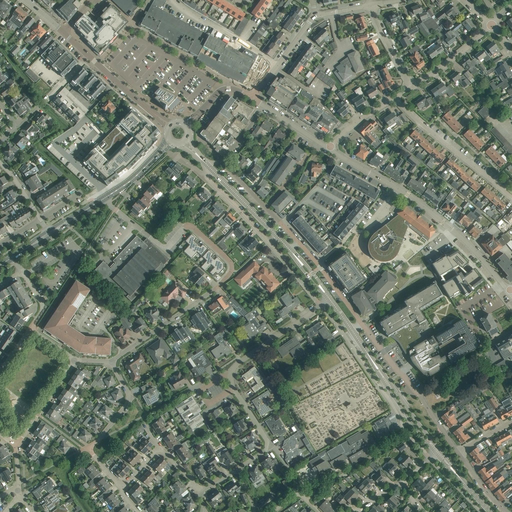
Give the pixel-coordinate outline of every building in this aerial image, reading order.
[(0,0),(0,16),(3,19),(12,7),(9,5),(8,6),(5,4),(6,2),(6,3),(3,0),(2,2),(0,0)] [(42,0),(51,8),(51,7),(54,4),(56,3),(56,2),(53,0),(42,0)] [(85,0),(62,0),(58,5),(58,6),(59,8),(60,7),(57,11),(65,20),(68,22),(70,20),(78,10),(81,6),(82,4),(85,0)] [(111,0),(127,15),(129,17),(139,7),(137,5),(141,0),(111,0)] [(268,66),(266,62),(258,56),(255,61),(161,10),(166,0),(154,0),(155,1),(152,5),(145,17),(143,16),(139,25),(138,26),(139,26),(139,27),(139,28),(140,28),(141,28),(142,27),(154,34),(168,42),(168,43),(187,53),(188,53),(198,58),(201,53),(216,61),(214,65),(216,72),(217,72),(218,72),(219,71),(242,84),(249,82),(253,85),(268,66)] [(435,3),(437,5),(440,8),(444,5),(442,2),(445,0),(444,0),(430,0),(432,2),(435,0),(437,2),(435,3)] [(228,4),(223,1),(219,8),(224,11),(228,4)] [(266,8),(259,3),(256,8),(262,13),(266,8)] [(230,15),(234,8),(228,4),(224,11),(230,15)] [(75,25),(74,27),(81,34),(80,35),(88,43),(87,44),(99,55),(112,41),(116,37),(114,36),(117,33),(116,33),(126,22),(120,16),(121,15),(119,13),(111,6),(104,14),(94,24),(84,15),(74,25),(75,25)] [(296,6),(294,8),(296,10),(295,11),(294,13),(301,17),(304,12),(298,7),(296,6)] [(409,12),(411,17),(411,18),(415,16),(415,15),(418,13),(419,15),(422,23),(431,17),(427,12),(425,13),(422,14),(421,12),(419,6),(412,9),(412,11),(409,12)] [(454,18),(455,17),(459,13),(454,7),(449,11),(446,14),(448,17),(452,14),(454,18)] [(11,23),(8,26),(10,27),(13,24),(23,12),(18,8),(15,12),(13,14),(13,16),(9,21),(11,23)] [(239,11),(234,8),(230,15),(235,18),(239,11)] [(252,14),(258,18),(262,13),(256,8),(252,14)] [(239,11),(235,18),(241,22),(242,20),(243,18),(245,15),(239,11)] [(23,12),(13,24),(19,29),(24,23),(23,22),(28,16),(23,12)] [(443,12),(433,20),(436,23),(445,16),(443,12)] [(291,18),(297,22),(301,17),(294,13),(291,18)] [(397,14),(389,17),(392,24),(396,22),(398,26),(402,24),(405,29),(408,28),(405,21),(400,23),(397,14)] [(284,21),(293,27),(297,22),(291,18),(288,16),(284,21)] [(19,29),(17,31),(22,35),(23,33),(28,27),(29,28),(31,25),(35,22),(30,17),(27,21),(19,30),(19,29)] [(362,30),(367,29),(363,17),(356,20),(358,24),(359,24),(362,30)] [(426,37),(439,27),(436,23),(433,20),(431,17),(422,23),(417,26),(426,37)] [(468,31),(474,27),(473,27),(471,23),(472,23),(469,19),(468,19),(463,23),(461,21),(458,23),(458,24),(450,30),(456,37),(459,34),(456,30),(460,28),(461,29),(464,26),(468,31)] [(283,28),(285,29),(289,32),(293,27),(284,21),(283,23),(285,25),(283,28)] [(457,42),(456,41),(454,38),(455,37),(445,23),(441,25),(446,31),(445,32),(446,34),(445,35),(448,39),(446,40),(445,40),(449,46),(453,43),(454,44),(455,43),(457,42)] [(32,35),(29,38),(31,40),(42,28),(38,25),(35,28),(32,30),(33,31),(30,33),(32,35)] [(405,38),(400,41),(404,49),(409,46),(413,44),(410,40),(410,39),(411,39),(410,36),(410,35),(418,31),(415,27),(410,30),(410,31),(407,32),(403,35),(405,38)] [(35,43),(28,50),(31,52),(40,43),(38,40),(40,38),(42,36),(46,32),(42,28),(31,40),(33,41),(35,43)] [(328,35),(327,33),(323,29),(318,34),(323,40),(328,35)] [(278,32),(274,37),(276,38),(282,42),(286,37),(282,34),(280,33),(278,32)] [(323,40),(318,34),(313,39),(318,45),(320,47),(326,42),(323,40)] [(49,35),(38,46),(43,50),(44,51),(48,47),(47,45),(53,39),(49,35)] [(269,41),(278,48),(282,42),(276,38),(273,36),(269,41)] [(436,41),(431,46),(437,55),(443,50),(439,45),(442,43),(441,42),(438,37),(436,38),(438,40),(436,41)] [(266,46),(275,53),(278,48),(269,41),(266,46)] [(372,41),(369,42),(370,45),(368,47),(373,57),(379,54),(374,44),(372,41)] [(57,43),(55,42),(43,54),(65,76),(67,73),(68,73),(71,70),(77,64),(77,63),(76,63),(73,59),(68,54),(68,55),(59,47),(60,46),(57,43)] [(490,58),(496,53),(497,54),(500,52),(493,43),(486,48),(490,52),(488,54),(490,58)] [(310,55),(312,56),(313,57),(314,54),(312,52),(314,49),(308,44),(304,50),(310,55)] [(431,59),(437,55),(431,46),(423,51),(419,44),(417,46),(420,50),(421,51),(422,52),(425,56),(428,54),(431,59)] [(16,45),(9,51),(15,57),(21,50),(16,45)] [(418,69),(419,68),(419,69),(424,66),(423,65),(424,64),(421,59),(420,59),(415,53),(420,50),(417,46),(417,45),(412,49),(408,51),(412,55),(409,57),(414,64),(418,69)] [(262,51),(271,58),(275,53),(266,46),(262,51)] [(306,60),(308,62),(312,56),(310,55),(304,50),(300,56),(306,60)] [(475,55),(475,56),(479,61),(483,58),(486,62),(491,58),(490,58),(488,54),(485,51),(485,52),(483,53),(481,51),(479,53),(478,52),(475,55)] [(355,76),(349,68),(352,67),(355,74),(364,70),(355,52),(347,55),(348,57),(340,63),(335,67),(337,70),(334,73),(343,85),(355,76)] [(330,58),(324,53),(322,55),(326,59),(324,61),(326,62),(330,58)] [(300,56),(296,62),(302,66),(304,67),(308,62),(306,60),(300,56)] [(460,63),(463,67),(464,68),(466,66),(469,70),(470,69),(472,72),(476,69),(474,66),(476,64),(473,60),(472,60),(473,60),(470,62),(467,57),(460,63)] [(302,66),(296,62),(292,67),(298,72),(302,66)] [(481,64),(478,67),(483,74),(487,71),(481,64)] [(486,77),(496,70),(497,72),(501,70),(503,73),(509,70),(505,64),(499,67),(497,64),(496,65),(496,66),(487,71),(483,74),(486,77)] [(292,67),(287,73),(293,77),(298,72),(292,67)] [(482,76),(481,78),(482,80),(486,77),(483,74),(478,67),(476,69),(482,76)] [(94,100),(95,99),(105,88),(103,86),(104,86),(104,85),(104,84),(103,83),(102,82),(101,82),(100,82),(100,83),(99,84),(96,82),(97,81),(95,79),(95,78),(96,78),(96,77),(96,76),(95,76),(95,75),(94,75),(93,75),(92,75),(90,77),(87,75),(88,75),(86,73),(86,72),(86,71),(86,70),(86,69),(85,69),(85,68),(84,68),(83,68),(82,69),(81,70),(80,71),(72,80),(73,81),(70,84),(75,88),(79,84),(82,87),(78,92),(82,95),(85,92),(94,100)] [(376,77),(378,76),(379,76),(380,79),(383,77),(389,75),(386,69),(380,71),(380,70),(376,72),(375,70),(370,72),(371,74),(372,76),(375,74),(376,77)] [(503,82),(508,79),(511,76),(511,75),(509,70),(503,73),(499,76),(503,82)] [(0,85),(0,83),(4,81),(6,79),(9,77),(6,73),(3,75),(0,71),(0,85)] [(336,82),(320,71),(316,77),(321,81),(326,84),(332,89),(334,84),(336,82)] [(457,80),(460,84),(464,88),(466,86),(469,84),(463,75),(460,77),(456,72),(450,77),(454,82),(457,80)] [(464,74),(469,81),(472,78),(467,72),(464,74)] [(389,82),(392,81),(389,75),(383,77),(385,83),(383,84),(385,89),(391,86),(389,82)] [(270,97),(269,99),(284,109),(286,106),(287,106),(286,107),(288,107),(301,88),(285,77),(282,80),(280,79),(279,80),(277,78),(266,92),(268,93),(267,95),(270,97)] [(11,79),(6,83),(2,86),(4,88),(0,91),(0,92),(4,97),(12,91),(9,87),(14,83),(11,79)] [(370,87),(364,90),(366,93),(367,95),(370,99),(378,94),(373,86),(375,84),(372,79),(367,81),(370,87)] [(191,80),(187,85),(191,89),(195,85),(191,80)] [(442,83),(436,87),(440,93),(444,90),(446,93),(449,96),(451,95),(453,99),(457,96),(454,92),(453,93),(448,87),(446,89),(442,83)] [(65,87),(61,91),(66,96),(69,93),(70,93),(70,92),(65,87)] [(432,99),(435,103),(436,105),(440,102),(438,99),(442,96),(440,93),(436,87),(431,91),(435,97),(432,99)] [(167,108),(177,98),(160,88),(152,97),(163,107),(163,108),(165,111),(168,109),(167,108)] [(327,138),(331,133),(332,133),(337,126),(338,126),(340,124),(336,121),(336,120),(320,103),(321,102),(301,88),(288,107),(286,107),(287,106),(286,106),(284,109),(327,138)] [(352,101),(353,103),(356,107),(364,102),(359,95),(362,93),(359,88),(354,91),(358,97),(352,101)] [(63,102),(65,100),(67,97),(66,96),(61,91),(59,94),(62,97),(60,100),(56,96),(52,101),(58,107),(63,102)] [(337,94),(342,101),(346,98),(341,91),(337,94)] [(63,102),(58,107),(64,112),(69,108),(71,106),(74,103),(67,97),(65,100),(68,103),(66,105),(63,102)] [(414,103),(418,108),(419,109),(424,105),(426,108),(433,103),(429,98),(426,100),(423,97),(414,103)] [(12,100),(8,103),(12,107),(13,107),(13,106),(18,102),(15,98),(12,100)] [(222,109),(234,117),(244,103),(237,98),(235,101),(231,98),(230,98),(229,100),(228,100),(228,101),(222,109)] [(18,102),(13,106),(13,107),(17,111),(25,104),(26,104),(27,103),(26,101),(24,102),(23,103),(21,100),(19,101),(18,102)] [(105,102),(102,105),(104,106),(102,108),(99,111),(102,114),(105,111),(109,115),(111,113),(112,115),(115,112),(114,110),(115,108),(111,105),(112,104),(108,101),(106,103),(105,102)] [(343,101),(341,103),(339,102),(336,105),(338,106),(341,109),(337,112),(342,118),(349,112),(347,110),(350,108),(343,101)] [(75,114),(77,111),(79,108),(74,103),(71,106),(74,108),(72,111),(69,108),(64,112),(70,118),(75,114)] [(245,126),(255,112),(252,110),(254,108),(244,103),(234,117),(245,126)] [(25,104),(17,111),(20,116),(22,115),(24,117),(30,111),(29,110),(27,107),(25,104)] [(490,113),(487,109),(484,106),(478,113),(484,120),(489,115),(488,114),(490,113)] [(82,117),(85,114),(84,113),(79,108),(77,111),(80,114),(78,117),(75,114),(70,118),(72,120),(76,124),(82,117)] [(126,108),(122,112),(119,115),(121,117),(128,111),(126,108)] [(219,113),(230,122),(234,117),(222,109),(219,113)] [(148,125),(133,110),(107,136),(83,161),(102,179),(107,186),(128,171),(158,141),(155,138),(160,133),(154,127),(152,129),(150,128),(151,127),(151,126),(150,126),(150,125),(149,125),(148,125)] [(49,117),(48,117),(45,113),(43,116),(40,113),(38,114),(37,115),(35,116),(36,117),(34,119),(39,124),(41,126),(45,122),(49,117)] [(227,126),(230,122),(219,113),(218,114),(219,114),(216,118),(216,117),(215,118),(227,126)] [(447,123),(452,118),(447,113),(442,118),(447,123)] [(384,118),(384,119),(384,120),(389,127),(396,122),(398,126),(407,120),(406,118),(405,117),(404,118),(402,114),(396,118),(393,114),(390,116),(389,115),(384,118)] [(245,126),(234,117),(230,122),(242,131),(245,126)] [(227,126),(215,118),(212,122),(223,131),(227,126)] [(452,118),(447,123),(451,128),(457,123),(452,118)] [(269,133),(271,131),(273,127),(265,121),(261,127),(258,125),(254,132),(253,131),(250,136),(257,141),(260,136),(259,135),(263,129),(269,133)] [(367,121),(357,130),(371,144),(375,148),(381,143),(377,138),(378,137),(375,135),(373,137),(374,137),(373,138),(369,133),(374,128),(370,124),(367,121)] [(220,135),(223,131),(212,122),(208,127),(220,135)] [(230,122),(227,126),(239,135),(242,131),(230,122)] [(40,130),(38,128),(34,124),(32,126),(29,123),(23,129),(22,130),(27,135),(30,133),(37,132),(40,130)] [(457,123),(451,128),(456,133),(462,128),(457,123)] [(239,135),(227,126),(223,131),(234,139),(234,138),(235,139),(239,135)] [(220,135),(208,127),(205,131),(216,140),(220,135)] [(384,137),(385,138),(383,140),(382,139),(381,141),(383,144),(388,139),(389,138),(391,137),(392,135),(391,134),(386,129),(386,128),(383,131),(386,135),(384,137)] [(469,129),(467,132),(463,135),(468,140),(474,135),(469,129)] [(215,148),(216,149),(214,151),(222,157),(228,149),(227,148),(216,140),(205,131),(203,130),(202,131),(200,135),(201,136),(207,140),(206,141),(213,147),(213,148),(214,149),(215,149),(215,148)] [(274,136),(272,139),(274,140),(277,142),(277,143),(279,144),(281,144),(286,137),(281,134),(282,132),(279,130),(278,130),(277,132),(274,136)] [(220,135),(231,144),(234,140),(233,139),(234,139),(223,131),(220,135)] [(414,131),(411,135),(410,136),(415,141),(420,136),(414,131)] [(231,144),(220,135),(216,140),(227,148),(227,147),(228,147),(231,144)] [(474,135),(468,140),(473,145),(479,140),(474,135)] [(12,142),(13,143),(15,145),(16,144),(21,149),(29,140),(25,137),(22,139),(19,136),(18,137),(17,137),(12,142)] [(420,145),(425,140),(420,136),(415,141),(420,145)] [(268,140),(262,149),(265,151),(271,142),(268,140)] [(425,140),(420,145),(425,150),(430,145),(425,140)] [(479,140),(473,145),(478,151),(484,145),(479,140)] [(6,149),(3,152),(4,153),(3,153),(6,156),(8,158),(12,154),(13,156),(18,151),(14,147),(12,149),(9,146),(8,145),(7,147),(5,148),(6,149)] [(292,146),(290,149),(289,148),(287,149),(289,151),(288,153),(297,159),(296,160),(299,162),(305,153),(295,146),(293,145),(292,146)] [(364,160),(366,156),(370,150),(361,145),(359,147),(356,145),(355,148),(357,150),(354,155),(355,155),(355,156),(357,157),(357,156),(364,160)] [(430,154),(435,149),(430,145),(425,150),(430,154)] [(491,146),(488,149),(485,152),(490,158),(496,152),(491,146)] [(433,162),(440,154),(435,149),(430,154),(433,157),(430,159),(429,161),(426,165),(428,167),(432,163),(433,162)] [(496,152),(490,158),(495,163),(501,157),(496,152)] [(246,161),(238,153),(234,158),(236,160),(235,162),(235,163),(235,164),(236,164),(235,165),(239,168),(240,167),(242,169),(246,165),(248,167),(252,162),(248,158),(246,161)] [(372,158),(369,162),(370,163),(369,164),(372,166),(373,165),(377,168),(379,166),(380,164),(381,165),(383,162),(385,164),(388,160),(391,156),(389,155),(386,153),(384,157),(382,159),(376,155),(373,159),(372,158)] [(440,154),(433,162),(435,163),(437,161),(441,164),(442,162),(445,159),(440,154)] [(420,163),(411,156),(407,161),(416,169),(418,166),(420,164),(420,163)] [(296,163),(292,160),(288,157),(284,163),(291,168),(292,167),(293,168),(296,163)] [(501,157),(495,163),(500,168),(506,162),(501,157)] [(399,159),(397,162),(395,164),(396,165),(397,167),(395,170),(391,177),(395,179),(396,177),(397,178),(400,173),(399,173),(401,169),(399,167),(403,161),(399,159)] [(450,159),(447,163),(445,164),(448,167),(444,173),(443,172),(440,176),(442,178),(446,174),(450,169),(455,164),(450,159)] [(279,161),(277,160),(270,170),(272,172),(279,161)] [(28,163),(26,165),(25,164),(19,170),(23,173),(25,174),(24,174),(27,178),(31,176),(39,171),(36,167),(34,168),(28,163)] [(51,163),(38,172),(39,174),(51,167),(60,176),(62,174),(51,163)] [(280,169),(287,175),(291,170),(290,170),(291,168),(284,163),(280,169)] [(180,176),(179,175),(183,170),(177,164),(171,170),(169,167),(165,171),(170,176),(172,174),(177,179),(180,176)] [(253,182),(254,182),(256,184),(260,180),(255,175),(257,173),(256,172),(259,169),(254,164),(247,172),(249,174),(247,177),(250,180),(253,182)] [(323,166),(323,165),(312,164),(311,177),(316,178),(316,174),(318,175),(318,173),(321,174),(321,169),(325,169),(325,166),(323,166)] [(388,165),(386,167),(383,172),(391,177),(395,170),(397,167),(396,165),(395,164),(393,169),(388,165)] [(450,169),(453,171),(455,174),(460,169),(455,164),(450,169)] [(332,168),(325,175),(329,177),(333,180),(335,178),(334,178),(340,168),(335,166),(334,168),(332,168)] [(339,180),(344,171),(340,168),(334,178),(335,178),(339,180)] [(412,179),(410,181),(407,185),(414,190),(419,183),(419,184),(422,179),(422,178),(428,170),(426,168),(424,171),(423,170),(419,176),(420,177),(417,182),(415,181),(412,178),(412,179)] [(275,175),(282,180),(283,179),(284,179),(287,175),(280,169),(275,175)] [(408,174),(401,169),(399,173),(400,173),(397,178),(396,177),(395,179),(402,184),(407,177),(406,177),(408,174)] [(460,169),(455,174),(461,178),(465,173),(460,169)] [(349,173),(344,171),(339,180),(343,183),(349,173)] [(343,183),(348,185),(353,176),(349,173),(343,183)] [(466,183),(470,178),(465,173),(461,178),(466,183)] [(307,177),(302,174),(297,183),(303,186),(307,177)] [(35,176),(37,175),(26,181),(26,182),(27,181),(28,183),(28,184),(31,190),(32,189),(34,192),(33,192),(39,188),(40,190),(40,191),(48,185),(47,183),(42,186),(35,176)] [(180,182),(177,185),(181,189),(187,183),(193,188),(197,183),(189,175),(181,183),(180,182)] [(282,180),(275,175),(271,181),(279,187),(282,182),(281,181),(282,180)] [(4,176),(0,178),(0,191),(1,193),(2,192),(7,189),(5,186),(4,187),(4,185),(8,183),(4,176)] [(357,178),(353,176),(348,185),(352,188),(357,178)] [(352,188),(357,190),(362,181),(357,178),(352,188)] [(470,178),(466,183),(471,187),(475,182),(470,178)] [(66,179),(63,180),(65,183),(64,183),(63,182),(41,196),(42,197),(41,198),(39,196),(37,197),(38,200),(37,201),(43,211),(47,209),(46,208),(48,206),(47,204),(49,203),(50,204),(56,200),(55,199),(60,196),(60,197),(66,193),(66,192),(68,191),(69,193),(72,191),(73,193),(76,191),(76,190),(69,180),(67,181),(66,179)] [(259,185),(262,188),(263,189),(263,188),(265,188),(267,184),(267,183),(266,182),(263,180),(259,185)] [(366,184),(362,181),(357,190),(361,193),(366,184)] [(475,182),(471,187),(476,192),(481,187),(475,182)] [(421,195),(424,191),(426,188),(419,184),(419,183),(414,190),(421,195)] [(362,193),(366,195),(371,186),(366,184),(361,193),(362,193)] [(433,186),(431,184),(430,184),(428,188),(422,196),(429,201),(434,194),(437,190),(433,187),(433,186)] [(147,191),(156,200),(159,196),(158,195),(160,192),(152,185),(147,191)] [(370,198),(375,189),(371,186),(366,195),(370,198)] [(166,194),(170,198),(172,195),(171,194),(175,190),(172,187),(166,194)] [(485,187),(482,191),(481,193),(486,197),(490,192),(485,187)] [(207,201),(208,200),(211,196),(203,188),(196,196),(199,199),(202,196),(207,201)] [(270,191),(268,189),(265,191),(262,188),(257,193),(263,199),(268,194),(270,191)] [(8,200),(2,204),(5,209),(10,205),(14,202),(12,200),(14,199),(17,197),(13,190),(12,191),(11,189),(8,191),(9,193),(8,193),(6,195),(5,196),(8,200)] [(380,191),(375,189),(370,198),(369,199),(370,200),(374,202),(375,201),(377,197),(378,194),(380,191)] [(144,196),(142,198),(151,206),(156,200),(147,191),(143,195),(144,196)] [(297,203),(289,194),(285,191),(271,206),(275,210),(274,211),(278,214),(292,200),(296,204),(297,203)] [(496,197),(490,192),(486,197),(491,202),(496,197)] [(434,194),(429,201),(436,206),(441,199),(443,201),(446,196),(444,194),(443,196),(439,193),(437,196),(434,194)] [(449,195),(448,195),(445,199),(447,200),(440,209),(444,212),(445,211),(453,218),(456,214),(453,212),(456,208),(449,202),(453,198),(449,195)] [(501,201),(496,197),(491,202),(496,207),(501,201)] [(145,212),(151,206),(142,198),(140,201),(139,200),(136,204),(143,210),(145,212)] [(506,206),(501,201),(496,207),(498,209),(501,211),(500,213),(503,216),(507,211),(504,208),(506,206)] [(217,202),(214,206),(210,209),(218,217),(225,209),(217,202)] [(368,210),(360,203),(356,207),(365,214),(368,210)] [(139,218),(138,217),(140,214),(143,210),(136,204),(132,207),(133,208),(131,211),(132,212),(129,215),(137,221),(139,218)] [(368,245),(368,247),(368,249),(368,252),(369,254),(370,256),(371,257),(373,259),(375,261),(377,262),(380,263),(382,263),(385,263),(387,262),(390,261),(392,260),(394,259),(396,257),(397,255),(398,252),(408,226),(427,241),(431,237),(433,234),(436,231),(432,228),(432,227),(430,225),(430,226),(419,218),(420,217),(418,216),(417,216),(403,206),(397,214),(398,215),(379,230),(373,235),(372,236),(370,238),(369,240),(368,243),(368,245)] [(22,210),(22,211),(27,218),(32,215),(27,207),(22,210)] [(356,207),(353,211),(361,218),(365,214),(356,207)] [(462,214),(456,221),(457,221),(457,222),(458,223),(459,223),(461,225),(462,224),(464,221),(465,221),(467,220),(468,221),(469,220),(468,220),(470,218),(470,217),(476,209),(474,207),(466,217),(462,214)] [(462,224),(467,228),(470,224),(474,219),(476,221),(482,214),(476,209),(470,217),(470,218),(468,220),(469,220),(468,221),(467,220),(465,221),(464,221),(462,224)] [(22,211),(17,213),(22,221),(27,218),(22,211)] [(296,219),(292,223),(296,228),(304,220),(305,219),(298,211),(293,216),(296,219)] [(358,222),(361,218),(353,211),(350,215),(358,222)] [(17,213),(12,217),(17,225),(22,221),(17,213)] [(223,218),(219,222),(224,227),(227,223),(230,226),(232,223),(236,220),(229,214),(226,217),(224,219),(223,218)] [(7,215),(3,218),(7,224),(9,223),(12,228),(17,225),(12,217),(9,219),(7,215)] [(346,219),(355,226),(358,222),(350,215),(346,219)] [(221,220),(219,217),(213,223),(216,225),(221,220)] [(346,219),(343,223),(351,229),(355,226),(346,219)] [(296,228),(299,231),(307,224),(304,220),(296,228)] [(348,233),(351,229),(343,223),(340,226),(348,233)] [(238,237),(241,234),(243,236),(247,231),(240,224),(237,228),(236,229),(234,232),(232,230),(224,237),(226,239),(227,240),(233,233),(238,237)] [(307,224),(299,231),(302,235),(310,228),(307,224)] [(302,235),(306,239),(314,232),(316,230),(312,226),(310,228),(302,235)] [(340,226),(336,230),(345,237),(348,233),(340,226)] [(475,226),(472,229),(469,232),(475,239),(482,231),(480,229),(479,230),(475,226)] [(342,241),(345,237),(336,230),(333,234),(341,241),(342,241)] [(317,235),(314,232),(306,239),(309,243),(317,235)] [(196,239),(191,234),(185,242),(189,245),(183,252),(187,255),(197,244),(194,242),(196,239)] [(497,241),(485,251),(486,252),(487,251),(491,256),(500,250),(510,240),(504,234),(501,236),(502,237),(497,241)] [(317,235),(309,243),(312,246),(320,239),(317,235)] [(483,241),(479,244),(485,251),(497,241),(492,235),(491,236),(490,235),(483,241)] [(147,238),(143,242),(137,236),(113,261),(115,264),(113,263),(110,267),(111,268),(110,269),(103,262),(94,271),(115,291),(120,286),(129,295),(126,297),(131,302),(139,294),(136,291),(155,271),(158,274),(165,266),(164,265),(169,260),(147,238)] [(256,247),(255,246),(258,243),(257,242),(258,241),(255,239),(255,240),(253,238),(250,241),(248,240),(247,241),(245,238),(238,245),(242,248),(242,249),(245,246),(250,251),(253,248),(254,249),(256,247)] [(320,239),(312,246),(316,250),(324,243),(320,239)] [(226,247),(223,243),(220,241),(217,244),(224,251),(226,249),(226,247)] [(324,243),(316,250),(319,254),(324,250),(327,254),(333,249),(329,245),(325,241),(324,243)] [(201,256),(208,249),(203,245),(200,247),(197,244),(187,255),(191,259),(197,252),(201,256)] [(214,255),(208,250),(202,257),(206,261),(201,268),(205,271),(211,264),(214,260),(211,257),(214,255)] [(443,258),(429,266),(437,279),(438,279),(440,278),(440,277),(458,265),(462,269),(465,265),(466,267),(468,265),(469,265),(467,263),(468,263),(457,252),(457,253),(453,255),(452,253),(448,255),(449,256),(446,258),(445,257),(443,258)] [(346,253),(328,266),(348,293),(349,292),(350,294),(354,291),(353,289),(366,280),(346,253)] [(504,254),(498,258),(494,261),(508,277),(507,278),(510,282),(511,281),(511,282),(511,281),(511,260),(510,262),(504,254)] [(224,264),(217,257),(214,260),(211,264),(214,268),(210,273),(213,276),(216,273),(218,275),(224,269),(224,264)] [(394,269),(397,272),(405,264),(403,261),(394,269)] [(270,292),(279,284),(272,276),(273,275),(269,271),(268,272),(264,268),(261,271),(259,268),(260,267),(254,262),(244,271),(243,271),(234,279),(241,286),(250,278),(249,277),(253,273),(256,276),(255,276),(259,280),(263,277),(270,285),(267,288),(270,292)] [(371,265),(368,267),(374,275),(380,270),(377,266),(374,268),(371,265)] [(202,277),(205,274),(197,267),(193,273),(195,274),(190,279),(195,284),(196,283),(199,286),(201,284),(202,285),(206,280),(202,277)] [(442,286),(449,299),(453,296),(453,295),(458,292),(459,293),(462,291),(463,292),(465,295),(467,294),(468,295),(472,292),(471,291),(470,290),(470,289),(472,287),(473,288),(477,286),(475,283),(477,282),(479,284),(482,281),(474,269),(473,270),(472,270),(470,272),(471,273),(462,280),(464,282),(462,283),(461,281),(460,279),(458,276),(442,286)] [(362,317),(364,316),(373,310),(373,311),(374,311),(375,311),(375,310),(376,310),(376,309),(375,309),(374,307),(373,306),(376,303),(376,304),(377,303),(379,301),(380,301),(384,297),(384,296),(384,295),(389,290),(390,291),(394,286),(395,285),(397,282),(395,281),(395,280),(397,278),(396,276),(395,276),(388,272),(387,273),(385,271),(381,276),(382,278),(369,292),(367,294),(365,292),(367,290),(362,286),(354,293),(351,294),(353,296),(351,297),(353,301),(356,307),(357,307),(361,313),(360,314),(362,317)] [(0,293),(0,297),(3,302),(4,300),(6,298),(11,295),(21,311),(16,315),(17,315),(25,321),(27,319),(26,318),(28,317),(30,314),(28,310),(30,309),(29,307),(33,304),(30,300),(29,301),(27,297),(28,297),(23,289),(22,290),(21,288),(22,287),(18,281),(0,293)] [(110,356),(110,352),(111,339),(85,337),(68,325),(90,290),(81,284),(77,281),(76,282),(77,283),(76,285),(75,284),(70,291),(71,292),(67,298),(66,297),(62,304),(63,305),(61,307),(59,306),(56,309),(58,310),(54,316),(52,315),(48,321),(48,322),(48,321),(51,323),(48,327),(49,327),(50,330),(48,330),(49,331),(53,333),(51,336),(51,335),(51,336),(57,340),(58,339),(65,343),(65,342),(71,346),(70,347),(80,353),(84,354),(84,352),(91,353),(91,354),(99,355),(99,353),(106,354),(106,355),(110,356)] [(175,282),(158,301),(161,304),(164,300),(168,304),(174,298),(175,298),(175,299),(178,296),(177,296),(176,296),(178,294),(182,298),(187,293),(175,282)] [(382,321),(379,323),(380,325),(382,329),(383,332),(384,332),(385,334),(387,337),(387,338),(389,337),(392,335),(394,336),(395,337),(397,339),(398,340),(400,343),(406,354),(409,354),(409,355),(409,356),(410,356),(410,357),(410,358),(410,359),(411,360),(412,361),(413,363),(415,366),(424,376),(425,375),(423,374),(427,372),(430,375),(430,376),(449,365),(444,357),(440,359),(439,357),(438,356),(431,359),(429,356),(435,350),(434,350),(433,347),(437,345),(434,339),(432,337),(429,339),(427,340),(426,341),(425,339),(422,340),(415,328),(414,328),(415,328),(424,322),(426,321),(425,319),(419,310),(414,313),(413,311),(422,306),(436,297),(438,299),(436,300),(436,301),(440,298),(443,296),(436,285),(436,284),(435,282),(434,282),(435,282),(435,283),(436,284),(433,286),(432,285),(431,285),(425,289),(425,290),(420,293),(419,292),(418,293),(413,296),(412,296),(413,298),(408,301),(407,300),(403,302),(404,303),(401,304),(401,303),(397,305),(398,307),(393,310),(392,309),(388,311),(391,316),(388,317),(382,321)] [(142,296),(141,296),(143,299),(144,299),(146,302),(149,300),(152,298),(148,292),(142,296)] [(282,313),(280,314),(282,318),(289,313),(288,312),(301,303),(296,297),(292,300),(287,293),(285,295),(284,294),(283,295),(280,298),(286,307),(281,310),(282,313)] [(240,312),(239,312),(241,314),(241,315),(244,317),(245,316),(249,313),(236,302),(232,298),(226,303),(222,297),(217,300),(218,302),(215,303),(208,307),(212,312),(217,308),(219,310),(222,308),(224,310),(225,309),(227,311),(233,305),(235,307),(237,309),(238,307),(241,310),(240,312)] [(160,314),(157,310),(156,308),(152,311),(152,310),(145,315),(146,315),(147,317),(151,323),(158,319),(158,318),(158,319),(156,316),(160,314)] [(242,327),(247,335),(250,339),(254,336),(254,335),(259,332),(260,333),(259,332),(262,330),(263,331),(268,328),(264,322),(260,325),(255,318),(259,315),(255,309),(249,313),(245,316),(249,322),(242,327)] [(209,327),(208,325),(211,323),(209,320),(208,320),(206,317),(202,311),(198,314),(199,315),(197,316),(197,315),(196,316),(195,316),(195,317),(190,321),(194,325),(192,326),(193,327),(194,328),(194,329),(196,330),(198,330),(200,329),(202,333),(209,327)] [(489,314),(479,320),(480,320),(482,324),(481,325),(482,329),(484,328),(487,333),(488,332),(492,339),(491,336),(498,332),(500,335),(500,334),(491,319),(489,314)] [(17,315),(14,320),(22,326),(25,321),(17,315)] [(122,318),(128,327),(132,325),(129,320),(129,318),(127,315),(125,316),(124,317),(122,318)] [(136,324),(132,327),(134,330),(137,333),(147,326),(144,322),(141,317),(135,321),(136,324)] [(126,329),(129,327),(128,327),(122,318),(119,321),(124,327),(114,334),(119,341),(120,340),(122,343),(128,339),(132,336),(129,332),(126,329)] [(10,325),(14,328),(18,330),(22,326),(14,320),(10,325)] [(462,320),(434,336),(439,344),(461,331),(468,343),(446,356),(451,364),(478,347),(474,340),(476,339),(468,326),(466,327),(462,320)] [(306,337),(309,341),(311,345),(313,343),(310,339),(320,331),(329,344),(335,340),(328,331),(324,326),(323,327),(319,322),(305,332),(308,336),(306,337)] [(7,326),(4,331),(5,332),(14,338),(16,334),(15,334),(16,332),(12,330),(9,327),(7,326)] [(175,332),(171,335),(173,339),(176,343),(181,340),(182,342),(184,340),(188,337),(191,340),(194,338),(188,330),(186,331),(185,330),(184,329),(183,327),(178,331),(177,329),(174,331),(175,332)] [(220,346),(212,352),(214,354),(217,358),(224,353),(227,356),(232,353),(222,338),(226,335),(223,331),(214,337),(220,346)] [(5,332),(5,333),(2,336),(10,341),(10,340),(11,341),(14,338),(5,332)] [(498,343),(495,345),(499,352),(504,360),(509,357),(510,357),(511,356),(511,355),(511,356),(511,355),(510,352),(509,353),(508,353),(506,355),(505,353),(503,350),(506,348),(509,347),(510,346),(510,347),(511,347),(511,346),(511,334),(508,338),(506,340),(506,339),(498,343)] [(0,335),(0,341),(7,346),(10,343),(9,342),(10,341),(2,336),(0,335)] [(300,345),(298,342),(295,338),(290,341),(278,350),(278,349),(277,350),(282,357),(293,350),(298,357),(304,353),(299,346),(300,345)] [(451,339),(438,347),(443,355),(456,348),(451,339)] [(147,349),(150,353),(158,364),(161,362),(158,357),(163,354),(167,358),(170,355),(160,340),(147,349)] [(204,369),(201,364),(208,359),(200,348),(196,351),(197,353),(194,356),(192,353),(186,357),(188,360),(191,358),(197,366),(191,370),(196,377),(201,374),(199,372),(204,369)] [(137,366),(136,365),(144,360),(140,354),(127,363),(127,364),(127,366),(126,367),(134,381),(140,378),(135,370),(136,369),(137,369),(137,368),(137,367),(137,366)] [(170,359),(174,364),(178,360),(175,355),(170,359)] [(257,384),(251,388),(255,393),(264,386),(261,381),(263,380),(254,367),(249,370),(250,371),(241,378),(242,377),(244,380),(245,379),(246,381),(253,377),(254,378),(257,384)] [(83,379),(86,375),(89,377),(91,375),(83,369),(82,372),(78,369),(75,373),(75,374),(83,379)] [(176,379),(171,382),(168,383),(172,390),(175,389),(176,390),(180,387),(180,386),(186,383),(183,379),(182,376),(180,372),(174,376),(176,379)] [(71,379),(79,385),(82,387),(86,382),(83,379),(75,374),(72,378),(71,379)] [(108,388),(116,384),(114,381),(115,379),(113,379),(112,376),(106,379),(106,378),(106,377),(103,375),(98,382),(97,382),(98,383),(99,383),(101,386),(106,384),(108,388)] [(70,389),(77,394),(80,396),(82,393),(79,391),(82,387),(79,385),(71,379),(71,380),(68,384),(72,387),(70,389)] [(158,399),(156,395),(154,392),(155,391),(155,390),(155,389),(154,389),(154,388),(153,388),(152,389),(150,390),(147,384),(145,385),(141,388),(143,391),(144,391),(145,392),(142,393),(144,397),(143,398),(147,405),(158,399)] [(273,384),(272,384),(267,387),(270,392),(273,390),(274,393),(277,391),(273,384)] [(69,399),(72,402),(77,394),(70,389),(68,392),(64,389),(62,393),(61,394),(69,399)] [(112,389),(104,393),(108,400),(109,400),(114,402),(115,401),(116,401),(123,397),(122,395),(122,393),(120,392),(119,390),(115,392),(114,392),(112,389)] [(261,416),(265,413),(273,408),(269,401),(273,398),(268,391),(254,400),(256,403),(259,401),(261,404),(256,407),(261,416)] [(60,404),(67,409),(72,402),(69,399),(61,394),(61,395),(60,395),(58,399),(61,402),(60,404)] [(192,396),(175,407),(180,414),(178,415),(178,416),(185,412),(182,408),(187,406),(189,409),(197,404),(192,396)] [(505,409),(509,416),(511,414),(511,399),(511,397),(507,399),(507,401),(502,404),(503,406),(505,409)] [(492,398),(488,401),(493,409),(497,407),(492,398)] [(455,403),(451,405),(453,409),(458,406),(461,410),(464,408),(461,404),(458,401),(458,400),(455,402),(455,403)] [(99,403),(97,405),(93,411),(99,417),(102,414),(107,417),(108,415),(110,415),(110,413),(112,411),(105,405),(104,407),(99,403)] [(51,409),(58,414),(59,413),(62,410),(65,412),(67,409),(60,404),(58,407),(54,404),(51,408),(52,408),(51,409)] [(185,412),(178,416),(180,415),(185,422),(183,423),(189,419),(187,416),(192,413),(194,416),(202,411),(197,404),(189,409),(185,412)] [(231,417),(234,415),(239,412),(236,407),(234,408),(231,404),(224,409),(227,414),(229,413),(231,417)] [(467,404),(464,406),(472,418),(476,415),(469,404),(468,405),(467,404)] [(498,414),(499,416),(502,420),(509,416),(505,409),(503,406),(500,408),(500,409),(497,411),(498,414)] [(57,424),(59,421),(62,417),(58,414),(51,409),(50,410),(47,414),(51,416),(49,419),(57,424)] [(217,409),(211,413),(215,419),(218,417),(217,416),(220,414),(217,409)] [(185,422),(188,426),(186,427),(189,426),(192,431),(197,428),(195,426),(204,420),(199,413),(202,411),(183,423),(185,422)] [(449,411),(441,417),(445,423),(453,417),(453,416),(454,416),(453,415),(452,413),(451,412),(450,413),(449,411)] [(485,416),(491,426),(498,422),(494,415),(491,412),(485,416)] [(460,424),(461,423),(470,416),(468,413),(457,420),(460,424)] [(478,420),(484,430),(491,426),(485,416),(484,415),(481,417),(482,418),(478,420)] [(153,430),(154,431),(163,425),(161,422),(164,421),(161,416),(153,421),(153,422),(154,421),(155,423),(154,424),(152,425),(154,428),(153,429),(154,430),(153,430)] [(461,423),(463,427),(473,420),(470,416),(461,423)] [(269,419),(265,422),(269,429),(271,428),(272,429),(273,430),(273,431),(273,432),(272,432),(274,436),(277,434),(279,437),(280,436),(280,437),(283,441),(285,440),(282,435),(287,432),(279,419),(275,421),(272,417),(269,419)] [(372,426),(377,436),(380,441),(385,438),(379,427),(385,424),(391,434),(396,431),(388,417),(384,419),(384,418),(374,423),(375,425),(372,426)] [(453,417),(445,423),(449,428),(457,422),(453,417)] [(87,418),(83,424),(85,426),(89,429),(92,426),(97,430),(98,428),(100,428),(100,425),(102,423),(98,420),(95,418),(94,420),(92,422),(90,420),(87,418)] [(238,435),(243,432),(247,429),(244,424),(245,423),(243,419),(232,426),(238,435)] [(37,429),(45,434),(47,436),(48,437),(48,436),(51,432),(53,429),(46,424),(44,427),(40,424),(38,428),(37,429)] [(163,425),(154,431),(155,432),(156,433),(157,432),(159,435),(166,430),(170,428),(169,425),(165,428),(163,425)] [(453,433),(457,438),(463,434),(461,432),(463,430),(461,427),(453,433)] [(47,443),(45,442),(46,440),(45,440),(47,436),(45,434),(37,429),(36,430),(34,434),(40,438),(38,441),(45,446),(47,443)] [(81,439),(86,442),(88,440),(90,440),(90,438),(91,435),(85,430),(82,434),(77,430),(72,436),(79,442),(81,439)] [(167,436),(163,439),(165,442),(164,442),(165,444),(164,444),(165,445),(174,439),(176,438),(171,430),(166,434),(167,436)] [(376,445),(373,441),(367,431),(361,435),(359,432),(346,439),(349,444),(348,445),(346,442),(341,445),(341,444),(327,452),(325,450),(318,454),(318,456),(309,461),(313,468),(312,468),(314,472),(317,470),(320,473),(329,468),(331,466),(333,469),(340,466),(346,462),(345,459),(348,457),(353,465),(372,453),(369,449),(376,445)] [(511,435),(510,436),(508,432),(501,436),(504,442),(509,440),(510,442),(511,440),(511,435)] [(248,433),(243,437),(239,439),(241,442),(246,439),(247,441),(245,443),(247,446),(245,447),(247,451),(249,450),(250,452),(255,449),(253,447),(254,447),(258,445),(254,438),(255,438),(252,434),(250,436),(248,433)] [(464,436),(463,434),(457,438),(461,444),(469,438),(467,434),(464,436)] [(58,449),(65,454),(67,452),(69,452),(68,450),(70,447),(65,444),(68,441),(61,435),(56,441),(61,445),(58,449)] [(284,452),(286,454),(295,448),(296,444),(298,443),(293,435),(284,441),(286,444),(285,445),(282,447),(282,449),(284,449),(285,450),(284,452)] [(142,436),(141,438),(144,441),(142,444),(150,451),(151,450),(150,450),(151,449),(150,448),(153,445),(142,436)] [(494,440),(496,444),(497,446),(501,444),(502,446),(503,446),(504,446),(505,445),(506,444),(504,442),(501,436),(494,440)] [(174,439),(165,445),(166,446),(167,447),(168,446),(170,449),(173,447),(175,449),(178,446),(181,445),(180,442),(178,440),(176,442),(174,439)] [(483,442),(480,443),(483,449),(484,450),(490,446),(492,444),(491,443),(488,439),(484,442),(483,442)] [(45,446),(38,441),(36,443),(32,441),(30,445),(29,446),(37,451),(40,453),(43,449),(47,453),(50,449),(45,446)] [(149,452),(150,451),(142,444),(140,446),(136,443),(134,445),(138,448),(144,454),(147,452),(148,453),(149,452)] [(180,449),(176,451),(178,454),(177,455),(177,456),(178,458),(187,452),(189,450),(184,443),(181,445),(178,446),(180,449)] [(403,443),(397,447),(400,452),(406,448),(403,443)] [(216,453),(210,445),(207,447),(212,455),(216,453)] [(28,446),(26,450),(30,453),(28,456),(35,460),(40,453),(37,451),(29,446),(29,447),(28,446)] [(478,452),(480,451),(477,447),(469,454),(474,459),(479,454),(478,452)] [(141,457),(138,454),(135,451),(131,448),(129,450),(133,453),(131,456),(139,463),(139,462),(140,461),(139,460),(141,457)] [(222,451),(224,454),(221,456),(219,458),(222,463),(224,461),(227,466),(230,464),(234,461),(231,457),(228,451),(226,448),(222,451)] [(300,450),(295,448),(286,454),(288,457),(287,458),(285,460),(289,466),(290,465),(291,463),(291,462),(294,463),(301,458),(299,456),(300,450)] [(7,450),(0,454),(0,460),(2,463),(8,460),(6,457),(9,455),(8,452),(9,451),(7,450)] [(187,452),(178,458),(178,459),(179,458),(179,459),(181,459),(183,462),(186,460),(187,459),(188,461),(194,457),(189,450),(187,452)] [(479,454),(474,459),(478,465),(482,461),(486,458),(485,457),(487,455),(484,451),(481,453),(479,454)] [(401,463),(399,465),(403,469),(405,467),(406,468),(409,465),(408,464),(411,461),(412,462),(404,453),(400,457),(398,459),(398,460),(400,462),(399,462),(401,463)] [(499,457),(495,453),(488,459),(491,462),(499,457)] [(503,460),(504,461),(511,458),(508,453),(502,456),(504,460),(503,460)] [(138,464),(139,463),(131,456),(128,458),(125,455),(123,457),(127,460),(126,460),(133,466),(135,464),(137,465),(137,464),(138,464)] [(205,467),(208,471),(210,475),(217,471),(213,465),(217,463),(213,457),(207,461),(208,462),(204,465),(205,467)] [(272,472),(276,469),(280,466),(275,459),(272,461),(269,457),(261,463),(264,467),(267,471),(270,469),(272,472)] [(155,461),(163,468),(166,466),(169,469),(171,467),(161,458),(158,460),(157,459),(156,460),(155,461)] [(398,465),(394,462),(391,459),(387,463),(388,464),(384,469),(392,476),(398,470),(395,468),(398,465)] [(130,469),(127,466),(124,463),(120,460),(118,462),(122,465),(119,468),(127,475),(128,474),(129,473),(128,472),(130,469)] [(163,468),(155,461),(154,462),(155,462),(154,463),(155,464),(152,467),(156,470),(159,473),(163,476),(165,474),(161,471),(163,468)] [(494,467),(481,477),(484,481),(490,477),(489,474),(493,471),(493,472),(497,470),(496,470),(504,464),(503,462),(494,467)] [(88,475),(89,476),(96,469),(92,464),(88,468),(87,467),(88,466),(85,464),(79,469),(82,473),(83,473),(86,477),(88,475)] [(486,470),(484,468),(478,472),(481,477),(494,467),(493,464),(489,467),(490,467),(486,470)] [(206,472),(205,471),(202,465),(197,468),(198,470),(195,472),(199,478),(198,478),(200,481),(203,479),(202,479),(205,476),(204,473),(206,472)] [(253,484),(257,481),(261,478),(260,476),(262,474),(260,470),(257,466),(254,468),(255,469),(253,470),(252,468),(247,472),(251,478),(250,478),(253,484)] [(127,476),(127,475),(119,468),(117,470),(113,467),(112,469),(122,478),(124,476),(125,477),(126,476),(127,476)] [(1,469),(0,469),(0,480),(0,481),(4,479),(6,482),(6,483),(11,479),(9,475),(11,474),(8,469),(3,472),(1,469)] [(100,473),(96,469),(89,476),(92,480),(90,482),(88,484),(90,486),(92,484),(97,480),(95,478),(100,473)] [(155,477),(149,470),(146,473),(145,472),(145,473),(144,473),(143,474),(151,481),(154,479),(157,482),(159,480),(155,477)] [(372,478),(370,480),(374,484),(376,482),(378,484),(383,479),(384,480),(387,477),(380,470),(375,475),(374,474),(373,474),(371,476),(371,477),(372,478)] [(488,487),(492,491),(498,486),(496,484),(500,481),(500,482),(509,475),(507,472),(502,476),(488,487)] [(352,475),(358,480),(359,482),(368,491),(372,487),(366,480),(363,482),(354,473),(352,475)] [(140,479),(144,483),(147,486),(151,489),(153,487),(149,484),(151,481),(143,474),(142,475),(143,475),(142,476),(143,477),(140,479)] [(489,479),(485,482),(488,487),(502,476),(500,474),(496,477),(497,477),(493,480),(491,478),(489,479)] [(423,494),(426,491),(433,484),(435,481),(432,478),(426,485),(422,481),(423,480),(419,477),(412,485),(419,492),(421,491),(423,494)] [(96,485),(100,489),(108,482),(104,478),(99,482),(97,480),(92,484),(94,487),(96,485)] [(40,487),(32,492),(38,499),(42,496),(40,493),(44,489),(48,492),(50,494),(54,491),(52,489),(53,488),(51,485),(53,483),(50,479),(47,482),(46,480),(41,483),(42,484),(42,485),(40,487)] [(183,486),(184,486),(179,480),(174,484),(173,484),(170,487),(173,490),(174,489),(176,492),(177,493),(172,498),(174,501),(184,492),(182,490),(185,488),(185,487),(184,488),(183,486)] [(111,487),(108,482),(100,489),(104,493),(101,495),(103,498),(101,500),(106,495),(109,493),(107,491),(111,487)] [(225,490),(226,491),(226,490),(230,495),(235,491),(239,496),(240,496),(243,504),(248,502),(244,494),(243,494),(242,489),(238,484),(236,486),(233,482),(224,488),(225,489),(225,490)] [(338,485),(341,488),(354,500),(358,496),(354,492),(356,490),(353,488),(349,492),(344,488),(346,487),(341,482),(340,482),(338,485)] [(359,482),(353,488),(356,490),(361,496),(363,493),(365,495),(368,491),(359,482)] [(500,489),(494,494),(497,498),(510,487),(508,484),(506,482),(502,485),(505,489),(502,491),(500,489)] [(131,486),(139,494),(142,491),(145,495),(147,493),(137,483),(135,486),(134,485),(133,486),(132,485),(131,486)] [(427,494),(423,498),(428,502),(435,495),(430,491),(433,488),(435,486),(433,484),(426,491),(428,493),(427,494)] [(131,490),(129,492),(132,495),(130,496),(131,497),(138,505),(141,502),(141,501),(142,500),(140,499),(142,497),(139,494),(131,486),(131,487),(131,488),(130,489),(131,490)] [(49,508),(50,510),(61,502),(58,498),(57,499),(55,496),(59,494),(58,492),(61,489),(60,487),(54,491),(50,494),(44,499),(46,502),(47,501),(49,503),(46,504),(45,503),(42,506),(46,511),(49,508)] [(501,502),(507,497),(505,495),(509,492),(509,493),(511,490),(511,489),(510,487),(497,498),(501,502)] [(350,504),(354,500),(341,488),(340,490),(342,491),(346,495),(343,498),(346,501),(350,504)] [(222,492),(220,493),(217,490),(209,497),(212,501),(209,503),(213,508),(220,503),(217,500),(220,497),(223,500),(226,498),(222,492)] [(106,495),(101,500),(103,502),(104,501),(108,506),(109,504),(117,498),(113,493),(108,498),(106,495)] [(187,510),(186,511),(192,511),(193,511),(192,510),(196,506),(194,503),(196,501),(192,495),(191,495),(189,493),(182,498),(188,506),(186,508),(187,510)] [(435,495),(428,502),(433,507),(437,504),(438,503),(440,505),(443,501),(445,500),(445,499),(444,498),(438,493),(435,495)] [(260,508),(274,498),(272,494),(257,505),(260,508)] [(345,503),(346,501),(343,498),(340,495),(335,500),(342,506),(345,503)] [(400,503),(393,496),(386,503),(393,510),(400,503)] [(121,502),(117,498),(109,504),(113,509),(111,511),(113,511),(118,509),(116,506),(121,502)] [(149,507),(147,509),(149,511),(150,511),(157,511),(159,511),(157,508),(157,507),(155,505),(154,504),(156,502),(154,499),(153,498),(147,505),(149,507)] [(319,507),(323,511),(330,504),(326,500),(319,507)] [(446,511),(448,511),(445,508),(447,505),(443,501),(440,505),(439,506),(441,508),(437,511),(446,511)]
